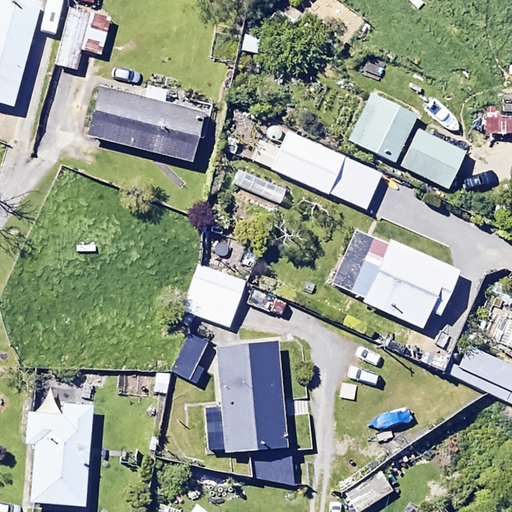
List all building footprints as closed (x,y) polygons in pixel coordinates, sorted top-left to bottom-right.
[(39,0),(0,0),(0,99),(12,103),(39,0)] [(110,20),(69,8),(53,64),(73,70),(79,49),(99,55),(110,20)] [(205,109),(96,82),(83,134),(192,161),(205,109)] [(372,92),(348,137),(393,160),(416,115),(372,92)] [(511,93),(503,94),(503,108),(486,109),(487,134),(511,132),(511,93)] [(417,128),(399,163),(446,187),(464,151),(417,128)] [(336,146),(320,182),(351,196),(362,171),(368,174),(373,162),(336,146)] [(355,228),(330,281),(421,324),(428,310),(436,314),(458,269),(390,237),(387,243),(355,228)] [(242,282),(196,265),(180,309),(226,326),(242,282)] [(187,332),(169,369),(195,380),(207,340),(187,332)] [(275,339),(213,345),(224,450),(286,444),(275,339)] [(454,364),(450,374),(511,402),(511,364),(469,345),(459,366),(454,364)] [(35,443),(31,498),(80,501),(88,406),(62,404),(62,412),(26,409),(24,442),(35,443)] [(379,427),(366,418),(362,424),(348,433),(358,449),(374,439),(379,427)] [(345,494),(356,511),(360,511),(394,491),(380,471),(345,494)]
